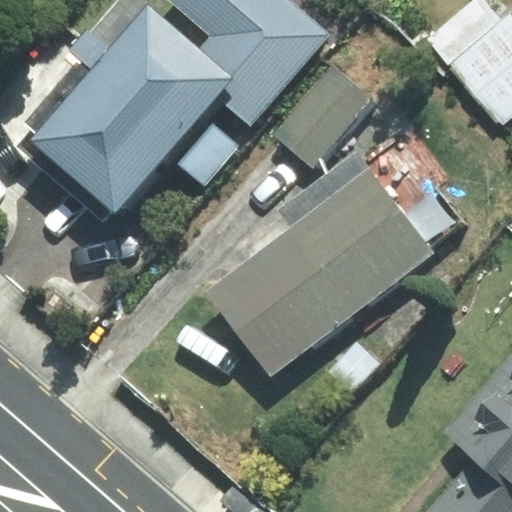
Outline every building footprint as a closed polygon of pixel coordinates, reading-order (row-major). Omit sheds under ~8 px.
[(34,160),(115,229),(213,113),(246,140),(329,42),(278,0),(165,0),(164,2),(214,44),(194,67),(147,27),(34,160)] [(502,120),(511,112),(511,12),(497,25),(476,0),(432,37),(502,120)] [(373,106),(329,72),(274,144),(317,179),(373,106)] [(207,304),(270,388),(436,264),(359,162),(281,221),(295,239),(207,304)] [(386,368),(355,343),(300,411),(331,436),(386,368)] [(440,511),(511,511),(511,366),(445,445),(476,470),(440,511)]
